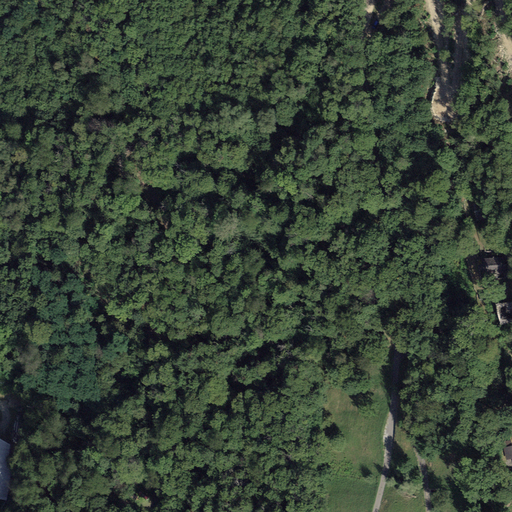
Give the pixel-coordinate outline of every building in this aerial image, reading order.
[(318,2),(299,2),(300,19),(318,19),(318,2)] [(252,135),(241,138),(245,152),(256,149),(252,135)] [(489,206),(476,207),(477,219),(490,219),(489,206)] [(499,259),(486,262),(489,275),(502,272),(499,259)] [(511,304),(497,307),(500,327),(511,325),(511,304)] [(511,458),(511,441),(511,440),(495,443),(498,461),(511,458)] [(0,499),(6,500),(12,448),(0,441),(0,499)]
